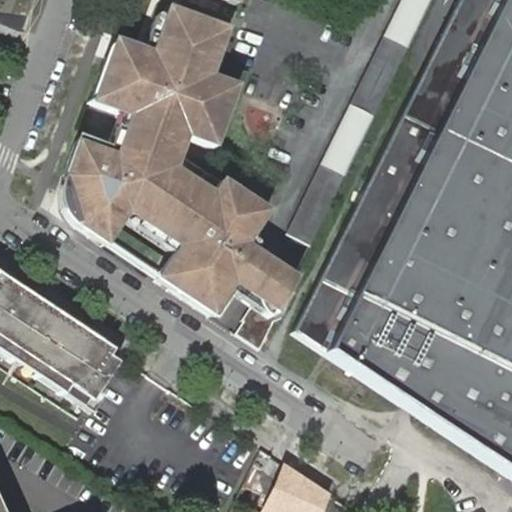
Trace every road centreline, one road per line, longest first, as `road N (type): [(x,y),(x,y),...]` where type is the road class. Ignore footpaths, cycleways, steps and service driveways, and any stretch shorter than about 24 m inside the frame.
road 1 (residential): [(0,217),(354,448)]
road 2 (residential): [(60,0),(0,168)]
